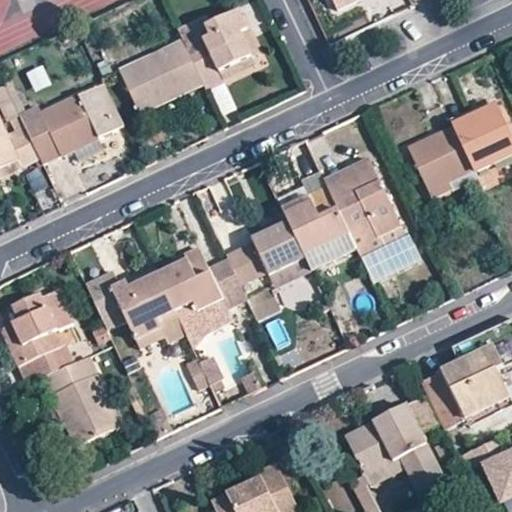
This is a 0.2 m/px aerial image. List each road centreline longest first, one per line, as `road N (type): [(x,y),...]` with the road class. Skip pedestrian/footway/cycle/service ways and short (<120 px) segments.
road 1 (residential): [(511,13),(0,254)]
road 2 (residential): [(133,476),(511,303)]
